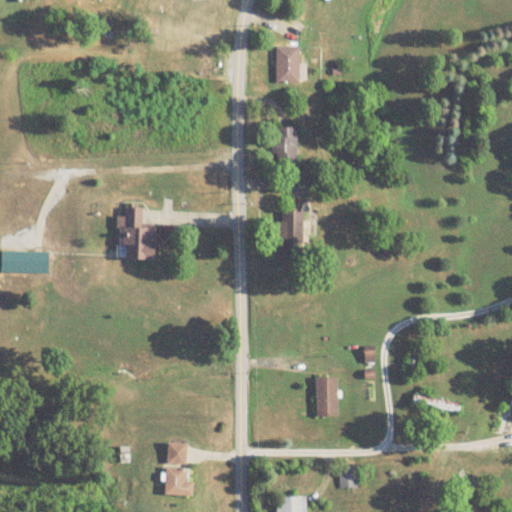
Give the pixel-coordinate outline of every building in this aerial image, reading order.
[(299,62),(299,50),(276,49),(276,83),(306,84),(306,62),(299,62)] [(273,127),(273,163),(297,163),(297,127),(273,127)] [(117,216),(117,259),(155,260),(155,226),(142,226),(143,207),(125,207),(125,217),(117,216)] [(282,257),(306,256),(305,212),(281,212),(282,257)] [(49,273),(49,251),(2,251),(2,273),(49,273)] [(337,417),(337,377),(316,377),(316,417),(337,417)] [(165,496),(193,497),(194,482),(186,481),(188,444),(168,442),(165,496)] [(339,467),(339,489),(357,489),(357,467),(339,467)] [(278,511),(306,511),(306,497),(278,497),(278,511)]
